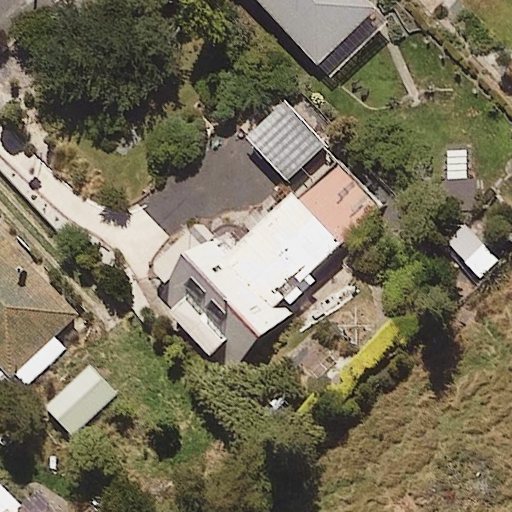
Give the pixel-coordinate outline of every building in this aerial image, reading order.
[(253,0),(335,85),(393,29),(365,0),(253,0)] [(327,154),(285,112),(249,148),(290,190),(327,154)] [(273,353),(287,322),(320,292),(311,282),(385,215),(341,166),(232,266),(217,250),(190,274),(205,291),(170,323),(214,371),(227,359),(234,367),(273,353)] [(473,178),(433,179),(434,214),(474,213),(473,178)] [(0,370),(23,395),(67,352),(58,342),(83,318),(0,233),(0,370)] [(118,396),(92,372),(50,416),(76,440),(118,396)] [(178,511),(240,452),(201,412),(117,493),(135,511),(178,511)] [(0,511),(20,511),(0,490),(0,511)]
